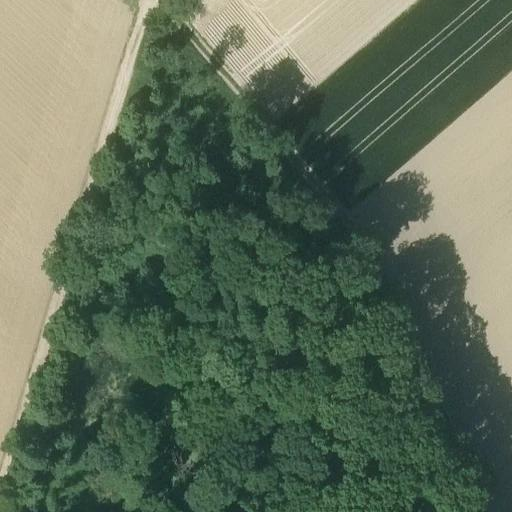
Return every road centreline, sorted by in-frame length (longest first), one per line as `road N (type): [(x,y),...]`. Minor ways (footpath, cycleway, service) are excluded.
road 1 (track): [(159,0),(387,279),(486,511)]
road 2 (track): [(12,511),(95,241),(143,23),(159,0)]
